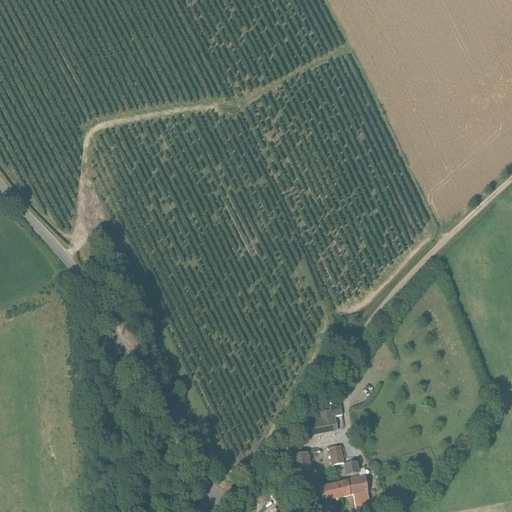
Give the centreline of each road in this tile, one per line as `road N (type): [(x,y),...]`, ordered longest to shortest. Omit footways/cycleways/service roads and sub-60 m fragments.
road 1 (unclassified): [(210,502),(78,275),(0,185)]
road 2 (track): [(271,459),(407,280),(511,178)]
